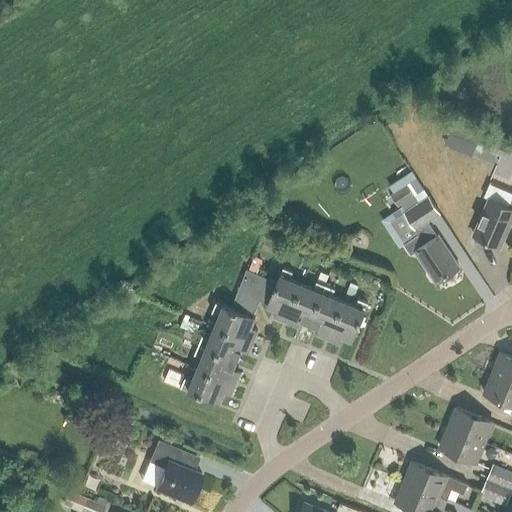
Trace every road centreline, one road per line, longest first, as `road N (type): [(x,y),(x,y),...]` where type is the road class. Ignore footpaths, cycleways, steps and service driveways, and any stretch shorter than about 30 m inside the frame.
road 1 (residential): [(345,421),(511,320)]
road 2 (residential): [(345,421),(329,397),(289,381),(265,435),(275,467)]
